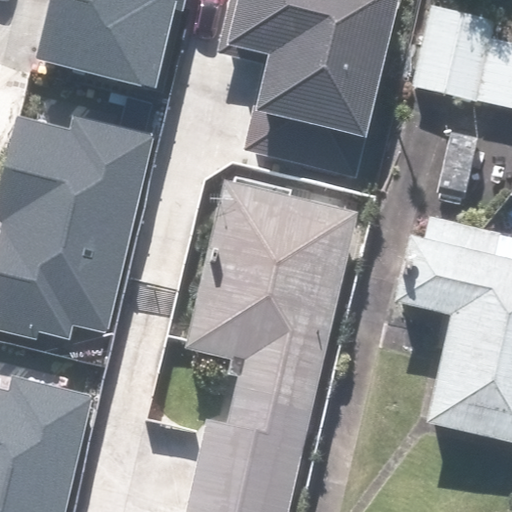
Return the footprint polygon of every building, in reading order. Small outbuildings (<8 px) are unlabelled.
[(52,0),(36,74),(157,99),(178,0),(52,0)] [(223,0),(208,63),(251,73),(230,157),(350,187),(397,0),(223,0)] [(511,55),(477,49),(481,27),(416,15),(401,97),(508,117),(511,94),(511,55)] [(18,125),(0,210),(0,340),(61,354),(65,333),(105,341),(148,143),(69,126),(67,136),(18,125)] [(275,511),(342,229),(279,214),(282,203),(221,189),(219,200),(205,197),(188,269),(216,276),(213,288),(188,282),(168,364),(228,378),(213,441),(191,436),(173,511),(275,511)] [(511,248),(409,230),(405,254),(387,251),(375,316),(437,327),(412,439),(511,457),(511,273),(510,273),(511,261),(511,248)] [(0,394),(0,511),(62,511),(87,402),(8,385),(6,395),(0,394)]
